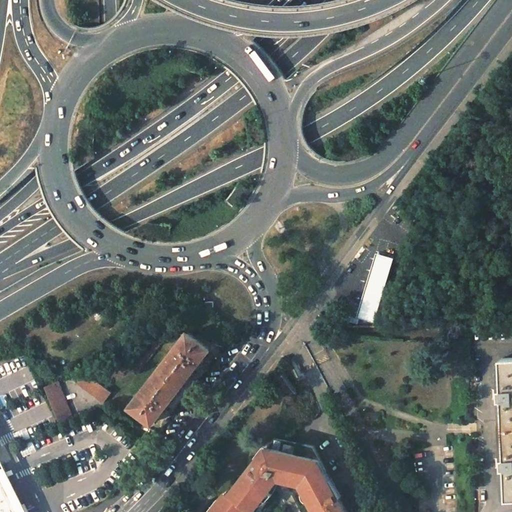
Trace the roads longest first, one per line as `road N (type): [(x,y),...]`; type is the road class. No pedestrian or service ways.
road 1 (trunk): [(0,273),(346,111),(476,0)]
road 2 (trunk): [(0,262),(210,120),(345,0)]
road 3 (primary): [(201,434),(437,124)]
road 4 (trunk): [(308,0),(200,99),(0,231)]
road 5 (primary): [(199,254),(249,276),(261,296),(263,327),(234,374),(125,504)]
road 6 (primary): [(506,0),(368,168),(322,172),(285,139)]
road 7 (trunk): [(106,0),(105,52),(78,116),(61,150),(0,213)]
road 8 (primary): [(201,434),(274,325),(275,297),(252,224)]
road 9 (trunk): [(284,129),(318,73),(401,33),(442,0)]
road 10 (primary): [(268,205),(297,193),(363,189),(437,124)]
road 11 (trunk): [(195,0),(295,19),(382,0)]
road 12 (primary): [(55,125),(56,166),(70,203),(95,232),(130,251)]
road 13 (trunk): [(0,310),(81,264),(130,251)]
road 14 (primary): [(437,124),(511,24)]
road 15 (primary): [(284,129),(261,72),(211,36)]
road 16 (trunk): [(19,0),(27,43),(53,86),(58,112)]
